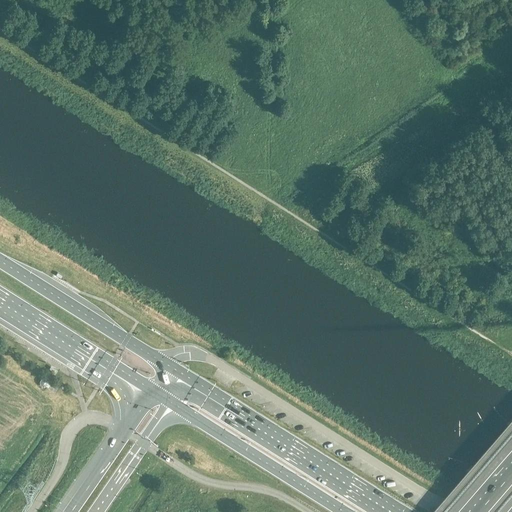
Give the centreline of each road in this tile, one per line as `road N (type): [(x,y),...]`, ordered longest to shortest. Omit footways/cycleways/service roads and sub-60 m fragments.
road 1 (trunk): [(401,511),(167,365)]
road 2 (trunk): [(167,400),(344,511)]
road 3 (trunk): [(167,365),(0,261)]
road 4 (unclassified): [(306,511),(266,490),(199,478),(140,441)]
road 5 (trunk): [(0,294),(152,390)]
road 6 (unclassified): [(125,431),(95,417),(75,424),(33,511)]
